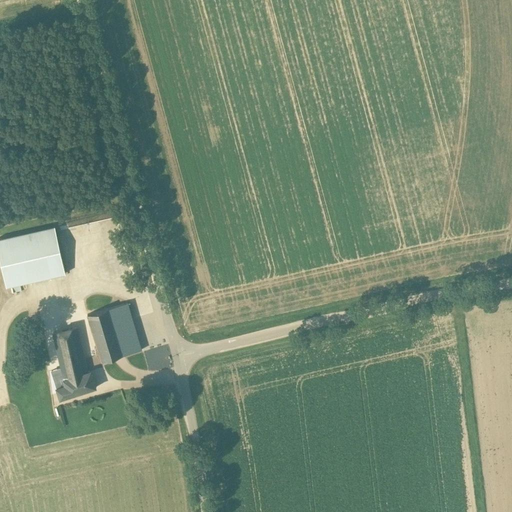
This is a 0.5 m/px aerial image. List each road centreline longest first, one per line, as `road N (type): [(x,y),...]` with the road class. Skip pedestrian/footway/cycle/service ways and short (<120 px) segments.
road 1 (unclassified): [(177,355),(84,0)]
road 2 (tertiary): [(177,355),(429,295),(511,284)]
road 3 (tertiary): [(203,511),(177,355)]
